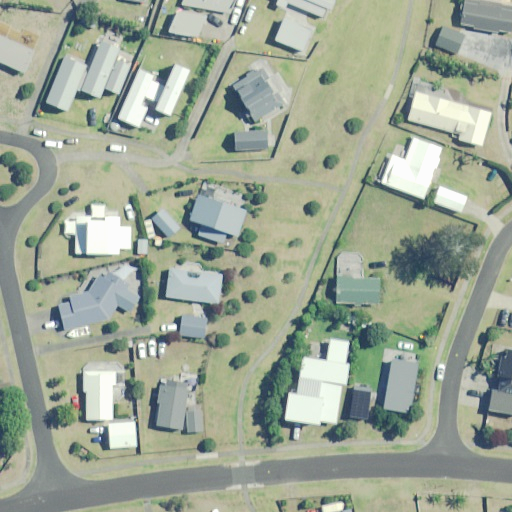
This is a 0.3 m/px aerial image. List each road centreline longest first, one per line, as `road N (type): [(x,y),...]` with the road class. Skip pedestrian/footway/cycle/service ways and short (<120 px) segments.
road 1 (residential): [(440,463),(242,474),(55,500)]
road 2 (residential): [(55,500),(0,249)]
road 3 (residential): [(440,463),(456,355),(511,227)]
road 4 (residential): [(0,139),(36,147),(45,175),(0,224)]
